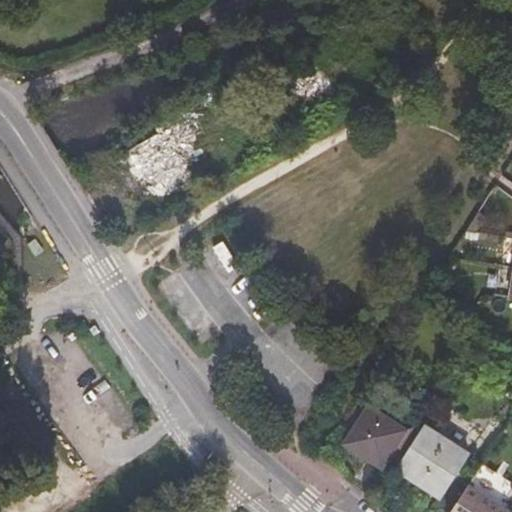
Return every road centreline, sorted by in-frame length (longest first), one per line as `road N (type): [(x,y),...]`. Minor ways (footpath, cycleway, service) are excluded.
road 1 (tertiary): [(3,116),(104,274),(219,431),(313,511)]
road 2 (residential): [(3,116),(170,51),(261,0)]
